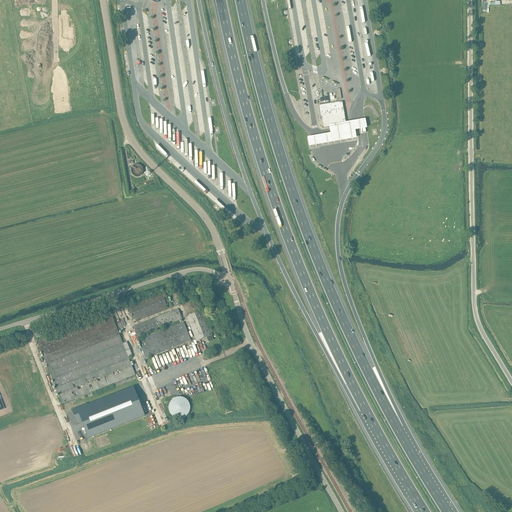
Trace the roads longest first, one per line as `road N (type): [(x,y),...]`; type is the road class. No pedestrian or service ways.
road 1 (motorway): [(396,427),(317,264),(265,108),(240,0)]
road 2 (motorway): [(221,0),(268,184),(364,408)]
road 3 (unclassified): [(511,381),(478,323),(470,0)]
road 4 (tertiary): [(226,274),(201,214),(123,129),(99,0)]
road 5 (tertiary): [(341,511),(253,348),(226,274)]
road 6 (motorway): [(396,427),(339,266),(343,196)]
road 7 (unclassified): [(0,329),(178,272),(226,274)]
road 8 (motorway): [(268,237),(341,380),(364,408)]
road 9 (motorway): [(364,408),(424,511)]
